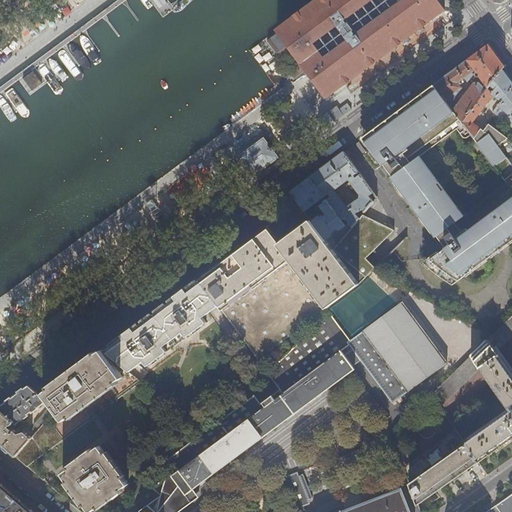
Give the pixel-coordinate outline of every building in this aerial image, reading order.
[(153,0),(160,8),(168,3),(165,0),(153,0)] [(317,0),(277,30),(262,41),(263,43),(265,45),(272,55),(278,52),(317,102),(425,24),(444,9),(437,0),(317,0)] [(463,123),(502,69),(504,66),(494,52),(489,44),(478,52),(462,64),(434,84),(436,86),(448,103),(464,91),(460,85),(462,83),(460,81),(465,78),(468,82),(474,77),(472,73),(475,70),(477,72),(475,74),(476,76),(478,74),(487,85),(483,88),(479,84),(475,83),(454,111),(463,123)] [(479,130),(480,128),(473,123),(493,94),(501,100),(492,112),(506,124),(506,123),(511,128),(511,81),(502,69),(463,123),(472,135),(474,138),(479,130)] [(407,107),(366,138),(361,141),(369,152),(364,155),(375,170),(383,164),(392,175),(391,176),(395,180),(393,181),(405,197),(406,196),(409,200),(412,198),(416,203),(415,204),(414,205),(414,206),(415,207),(416,208),(418,209),(420,208),(421,210),(420,210),(418,212),(421,216),(420,217),(423,221),(431,231),(432,230),(444,246),(438,250),(437,249),(427,256),(422,260),(425,262),(427,265),(434,270),(442,277),(449,281),(454,284),(511,240),(511,140),(500,131),(505,125),(491,114),(486,120),(480,128),(481,129),(479,130),(474,138),(506,181),(492,192),(463,213),(421,157),(457,130),(463,138),(464,138),(465,139),(467,139),(468,138),(472,135),(463,123),(454,111),(448,103),(436,86),(407,107)] [(338,119),(351,109),(347,104),(339,110),(336,107),(328,113),(328,112),(319,119),(326,128),(338,119)] [(241,156),(255,175),(268,165),(278,158),(264,138),(241,156)] [(327,200),(341,218),(343,217),(343,218),(347,219),(353,226),(360,217),(357,214),(359,212),(359,213),(361,211),(360,209),(362,207),(365,212),(374,201),(370,195),(373,193),(361,175),(356,178),(354,175),(358,172),(344,152),(327,164),(310,177),(325,197),(329,194),(331,197),(327,200)] [(325,197),(310,177),(304,181),(290,191),(299,203),(306,211),(325,197)] [(341,218),(327,200),(319,206),(326,214),(324,216),(322,215),(321,216),(319,215),(313,220),(335,248),(338,244),(332,236),(332,233),(338,228),(342,230),(347,226),(341,218)] [(327,307),(363,280),(372,271),(376,267),(366,257),(395,229),(363,214),(360,217),(353,226),(338,244),(335,248),(313,220),(306,211),(299,203),(282,216),(198,278),(200,281),(218,305),(260,362),(276,350),(274,347),(327,307)] [(195,284),(200,281),(198,278),(189,285),(190,288),(195,284)] [(218,305),(200,281),(195,284),(190,288),(209,312),(218,305)] [(147,365),(206,322),(203,316),(209,312),(190,288),(187,290),(185,288),(174,296),(176,298),(154,314),(134,329),(132,327),(122,335),(123,337),(105,351),(129,370),(143,360),(147,365)] [(154,314),(176,298),(174,296),(132,327),(134,329),(154,314)] [(192,489),(353,370),(350,366),(360,359),(392,402),(447,361),(402,300),(364,329),(350,339),(330,312),(268,372),(272,378),(279,388),(260,402),(253,392),(199,433),(199,434),(164,460),(172,472),(173,474),(178,470),(192,489)] [(511,437),(511,374),(496,351),(511,335),(511,314),(492,335),(431,394),(440,406),(479,368),(510,411),(465,442),(479,461),(511,437)] [(105,351),(123,337),(122,335),(103,349),(105,351)] [(27,466),(141,380),(129,370),(105,351),(103,349),(97,354),(72,373),(50,389),(41,396),(47,401),(49,399),(52,403),(51,405),(56,408),(44,422),(39,429),(32,437),(15,456),(27,466)] [(72,373),(97,354),(95,352),(48,386),(50,389),(72,373)] [(47,401),(41,396),(29,385),(15,396),(0,406),(0,408),(14,422),(14,423),(15,424),(22,419),(23,420),(30,414),(29,412),(30,411),(31,413),(38,408),(38,407),(47,401)] [(44,422),(56,408),(51,405),(34,425),(35,426),(41,420),(44,422)] [(0,442),(15,456),(32,437),(25,431),(18,433),(14,430),(13,431),(10,427),(14,423),(14,422),(0,408),(0,442)] [(44,422),(41,420),(35,426),(39,429),(44,422)] [(465,471),(479,461),(465,442),(457,431),(404,468),(418,504),(439,490),(465,471)] [(105,452),(100,445),(94,449),(69,467),(62,473),(68,480),(85,503),(91,511),(98,505),(122,488),(128,483),(123,476),(105,452)] [(69,467),(94,449),(92,447),(67,465),(69,467)] [(126,474),(108,450),(105,452),(123,476),(126,474)] [(162,511),(176,511),(198,497),(192,489),(178,470),(173,474),(180,482),(160,509),(162,511)] [(162,511),(160,509),(180,482),(173,474),(172,472),(151,487),(160,495),(162,497),(141,511),(162,511)] [(298,475),(297,472),(284,477),(297,511),(305,511),(303,505),(309,503),(307,499),(298,475)] [(314,497),(310,488),(304,488),(303,485),(307,481),(304,473),(298,475),(307,499),(314,497)] [(85,503),(68,480),(66,482),(83,505),(85,503)] [(0,485),(0,511),(31,511),(14,497),(0,485)] [(100,508),(124,491),(122,488),(98,505),(100,508)] [(410,511),(401,488),(342,511),(341,509),(339,510),(339,511),(410,511)] [(511,511),(511,494),(496,505),(500,511),(511,511)] [(139,511),(141,511),(162,497),(160,495),(139,511)]
